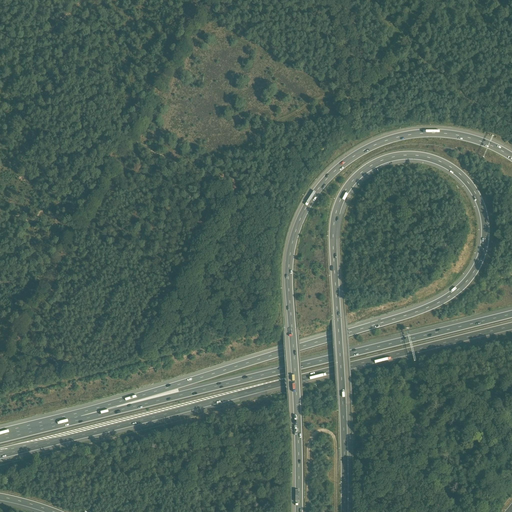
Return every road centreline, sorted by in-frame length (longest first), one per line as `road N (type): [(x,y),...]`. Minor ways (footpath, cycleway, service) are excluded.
road 1 (motorway): [(344,511),(334,219),(367,167),(399,155),(438,160),(467,181),(485,225),(475,269),(453,293),(81,417)]
road 2 (motorway): [(511,156),(447,133),(404,135),(342,163),(304,208),(288,267),(298,511)]
road 3 (motorway): [(0,453),(511,325)]
road 4 (motorway): [(511,314),(81,417)]
road 5 (track): [(351,95),(315,99),(261,135),(237,186)]
road 6 (track): [(511,125),(457,89),(401,36)]
road 7 (track): [(0,89),(83,0)]
